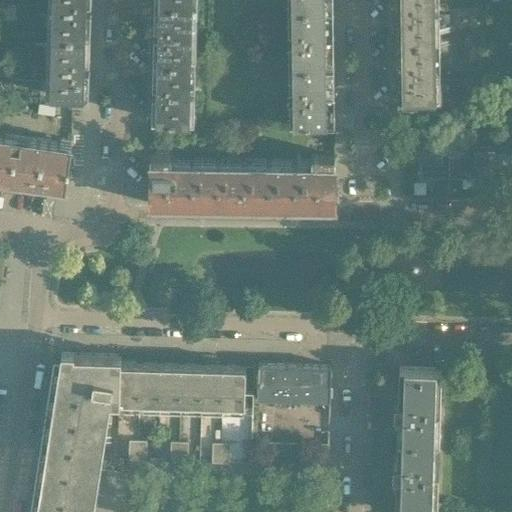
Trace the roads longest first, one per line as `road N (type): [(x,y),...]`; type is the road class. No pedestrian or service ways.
road 1 (residential): [(511,216),(361,210),(360,0)]
road 2 (residential): [(353,511),(359,347),(368,333),(511,332)]
road 3 (residential): [(37,318),(329,325)]
road 4 (residential): [(123,0),(112,216),(86,233),(45,231)]
road 5 (residential): [(5,511),(37,318)]
